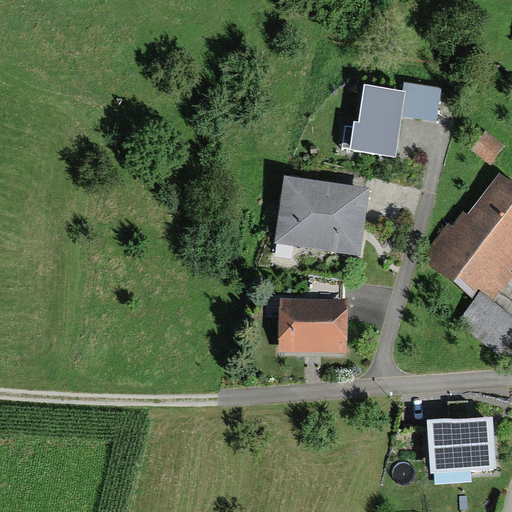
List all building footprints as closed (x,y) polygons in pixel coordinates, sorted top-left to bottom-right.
[(397,156),(402,117),(437,122),(442,87),(405,82),(404,90),(365,85),(360,122),(355,121),(351,150),(356,151),(397,156)] [(495,147),(481,135),(469,148),(483,160),(495,147)] [(475,298),(457,323),(502,355),(511,342),(511,321),(483,301),(511,260),(511,188),(490,172),(425,263),(475,298)] [(286,176),(275,244),(361,256),(371,188),(286,176)] [(277,305),(276,352),(339,353),(340,284),(309,283),(309,306),(277,305)] [(490,425),(434,428),(436,475),(492,472),(490,425)]
